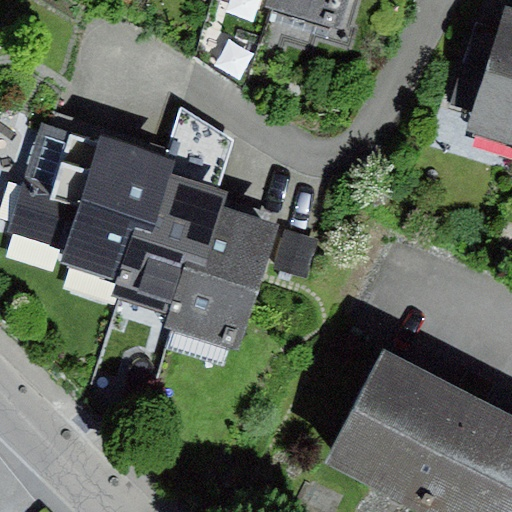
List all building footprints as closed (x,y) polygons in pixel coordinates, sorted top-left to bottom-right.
[(280,0),(280,2),(276,15),(344,36),(355,0),(280,0)] [(511,149),(511,16),(505,14),(500,31),(478,24),(452,105),(475,112),(468,136),(511,149)] [(123,287),(164,163),(48,125),(12,233),(68,251),(63,267),(123,287)] [(184,326),(222,213),(226,200),(214,196),(218,182),(164,163),(123,287),(117,303),(184,326)] [(274,270),(285,235),(222,213),(184,326),(180,336),(244,357),(274,270)] [(319,245),(285,235),(274,270),(307,281),(319,245)] [(511,511),(511,423),(384,359),(328,470),(410,511),(511,511)]
